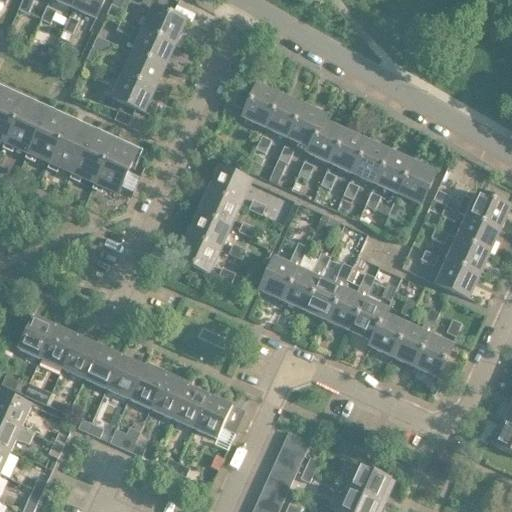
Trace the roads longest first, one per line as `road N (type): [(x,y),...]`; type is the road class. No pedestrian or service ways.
road 1 (residential): [(215,511),(285,372),(305,363),(448,431),(511,289)]
road 2 (residential): [(511,156),(233,6)]
road 3 (residential): [(111,276),(233,6)]
